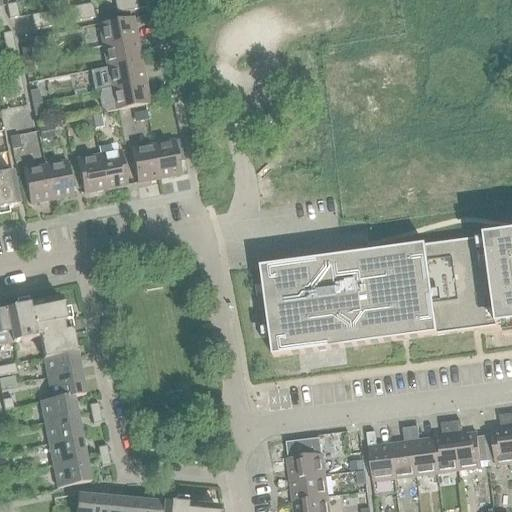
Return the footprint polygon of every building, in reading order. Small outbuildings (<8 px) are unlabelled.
[(126,12),(123,0),(112,0),(115,14),(126,12)] [(123,0),(126,12),(137,10),(135,0),(123,0)] [(150,0),(135,0),(137,10),(151,7),(150,0)] [(18,18),(17,16),(15,4),(5,6),(8,20),(18,18)] [(91,4),(81,6),(84,21),(94,19),(91,4)] [(84,21),(81,6),(72,8),(74,23),(84,21)] [(42,29),(52,27),(49,13),(39,14),(42,29)] [(42,29),(39,14),(30,16),(33,31),(42,29)] [(101,47),(136,41),(131,19),(97,25),(101,47)] [(1,35),(3,44),(12,43),(10,33),(1,35)] [(105,69),(140,62),(136,41),(101,47),(105,69)] [(12,43),(3,44),(5,54),(14,52),(12,43)] [(29,49),(20,50),(23,63),(31,61),(29,49)] [(31,61),(23,63),(25,75),(34,73),(31,61)] [(109,90),(144,83),(140,62),(105,69),(109,90)] [(11,87),(21,85),(19,75),(9,77),(11,87)] [(105,114),(148,105),(144,83),(109,90),(99,92),(98,99),(99,107),(105,114)] [(13,96),(23,95),(21,85),(11,87),(13,96)] [(29,92),(31,105),(40,103),(37,91),(29,92)] [(31,105),(34,117),(42,116),(40,103),(31,105)] [(146,121),(145,112),(132,115),(134,124),(146,121)] [(94,130),(103,128),(101,114),(91,116),(94,129),(94,130)] [(82,118),(84,131),(94,129),(91,116),(82,118)] [(51,124),(38,126),(39,132),(40,140),(53,138),(51,124)] [(8,138),(11,150),(20,149),(17,136),(8,138)] [(173,142),(151,146),(158,180),(180,176),(173,142)] [(158,180),(151,146),(129,150),(136,185),(158,180)] [(119,152),(97,156),(104,191),(126,187),(119,152)] [(104,191),(97,156),(75,160),(82,195),(104,191)] [(65,162),(43,167),(50,201),(72,197),(65,162)] [(50,201),(43,167),(21,171),(28,206),(50,201)] [(0,210),(17,207),(11,174),(0,176),(0,210)] [(272,358),(511,326),(511,235),(260,269),(272,358)] [(60,300),(4,311),(11,344),(38,339),(42,360),(75,354),(69,321),(64,322),(60,300)] [(0,346),(11,344),(4,311),(0,311),(0,346)] [(42,360),(46,382),(79,375),(75,354),(42,360)] [(0,367),(0,377),(15,374),(13,365),(0,367)] [(46,382),(50,400),(51,403),(72,399),(84,396),(79,375),(46,382)] [(1,401),(3,411),(12,409),(10,399),(1,401)] [(39,403),(43,426),(76,420),(72,399),(51,403),(50,400),(39,403)] [(91,426),(101,424),(97,405),(88,406),(91,426)] [(498,417),(500,432),(490,433),(494,467),(508,466),(509,474),(511,473),(511,430),(510,416),(498,417)] [(48,448),(81,441),(76,420),(43,426),(48,448)] [(452,424),(458,472),(480,469),(476,435),(461,437),(459,423),(452,424)] [(458,472),(452,424),(444,425),(446,439),(432,441),(436,475),(458,472)] [(436,475),(432,441),(418,443),(416,428),(409,429),(415,478),(436,475)] [(415,478),(409,429),(401,430),(403,445),(389,446),(393,481),(415,478)] [(393,481),(389,446),(375,448),(373,434),(365,435),(371,484),(393,481)] [(284,444),(289,482),(324,478),(321,456),(319,440),(284,444)] [(48,448),(52,469),(85,462),(81,441),(48,448)] [(100,468),(109,466),(105,447),(96,449),(100,468)] [(56,490),(87,484),(89,483),(85,462),(52,469),(56,490)] [(362,462),(349,463),(349,473),(362,472),(362,462)] [(356,487),(365,485),(364,473),(355,474),(356,487)] [(289,482),(292,504),(327,499),(324,478),(289,482)] [(103,511),(105,499),(76,496),(74,511),(103,511)] [(131,511),(133,501),(105,499),(103,511),(131,511)] [(328,511),(327,499),(292,504),(293,511),(328,511)] [(159,511),(161,504),(133,501),(131,511),(159,511)]
